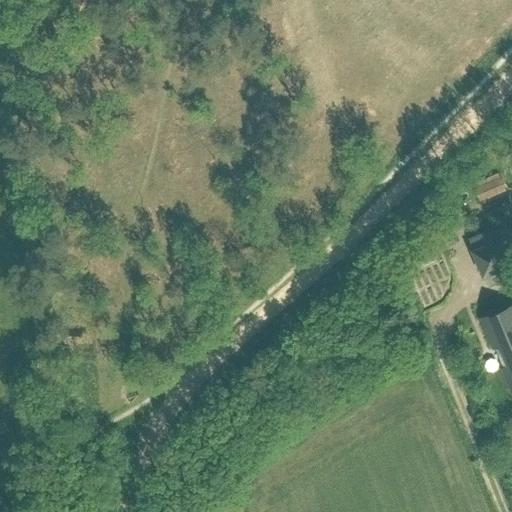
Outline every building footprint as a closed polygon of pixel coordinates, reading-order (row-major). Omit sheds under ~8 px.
[(476,187),(481,199),(508,188),(503,175),(476,187)] [(429,223),(439,247),(455,241),(444,216),(429,223)] [(511,240),(509,234),(499,238),(509,264),(511,263),(511,240)] [(473,249),(483,275),(509,264),(499,238),(473,249)] [(432,280),(444,278),(442,268),(426,270),(429,284),(416,286),(418,298),(435,296),(432,280)] [(500,343),(509,366),(501,369),(511,391),(511,390),(511,304),(481,318),(493,346),(500,343)]
